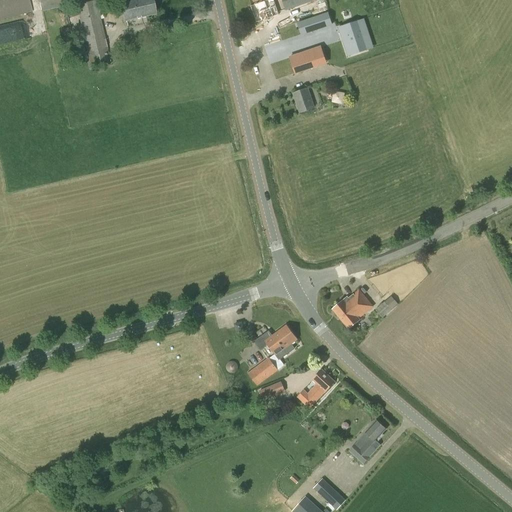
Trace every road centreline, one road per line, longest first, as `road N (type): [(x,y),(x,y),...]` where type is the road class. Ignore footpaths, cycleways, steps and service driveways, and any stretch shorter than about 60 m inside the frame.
road 1 (secondary): [(511,499),(337,350),(290,284)]
road 2 (tertiary): [(0,372),(290,284)]
road 3 (secondary): [(290,284),(216,0)]
road 4 (tertiary): [(290,284),(380,261),(511,201)]
